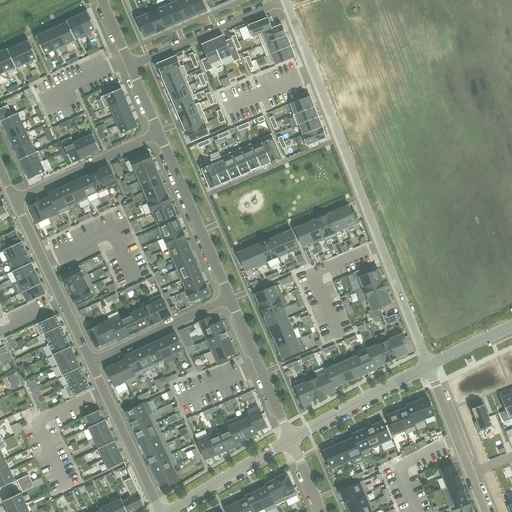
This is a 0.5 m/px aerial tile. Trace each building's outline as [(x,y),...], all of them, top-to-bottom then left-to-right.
[(195,16),(188,0),(180,0),(178,1),(186,20),(195,16)] [(201,0),(188,0),(195,16),(206,11),(201,0)] [(168,5),(176,24),(186,20),(178,1),(168,5)] [(168,5),(158,10),(166,28),(176,24),(168,5)] [(166,28),(158,10),(148,14),(156,33),(166,29),(166,28)] [(77,16),(85,35),(96,30),(87,11),(77,16)] [(145,37),(156,33),(148,14),(137,19),(145,37)] [(85,35),(77,16),(66,21),(76,41),(76,40),(75,39),(85,35)] [(250,38),(258,35),(258,34),(272,29),(268,18),(246,27),(250,38)] [(65,45),(76,41),(66,21),(67,22),(57,27),(65,45)] [(282,25),(272,29),(258,34),(258,35),(262,45),(286,36),(282,25)] [(46,32),(55,50),(65,45),(57,27),(46,32)] [(44,55),(55,50),(46,32),(36,37),(44,55)] [(223,36),(212,40),(223,64),(221,60),(231,56),(234,62),(240,59),(232,40),(226,42),(223,36)] [(290,46),(286,36),(262,45),(266,56),(290,46)] [(18,45),(27,63),(37,59),(29,40),(28,40),(28,41),(18,45)] [(206,72),(223,64),(212,40),(201,45),(207,58),(201,60),(206,72)] [(7,49),(16,67),(16,68),(27,63),(18,45),(8,50),(7,49)] [(295,57),(290,46),(266,56),(271,55),(275,65),(295,57)] [(7,49),(0,52),(0,60),(5,72),(16,67),(7,49)] [(161,75),(183,66),(183,65),(181,66),(176,56),(157,64),(161,75)] [(161,75),(165,84),(187,75),(183,66),(161,75)] [(187,75),(165,84),(169,94),(189,85),(185,76),(187,75)] [(173,103),(193,95),(189,85),(169,94),(173,103)] [(33,96),(33,95),(30,89),(30,88),(30,89),(25,91),(24,91),(25,91),(28,98),(33,96)] [(105,108),(126,99),(121,88),(100,97),(105,108)] [(178,113),(199,103),(195,105),(191,96),(193,95),(173,103),(178,113)] [(293,115),(314,107),(310,96),(290,104),(294,114),(293,115)] [(126,99),(105,108),(110,107),(113,115),(130,108),(126,99)] [(199,103),(178,113),(182,122),(203,113),(199,103)] [(0,121),(18,113),(17,113),(12,115),(8,106),(7,105),(0,108),(0,121)] [(318,117),(314,107),(293,115),(297,125),(318,117)] [(118,125),(134,118),(130,108),(113,115),(118,125)] [(0,121),(2,121),(6,131),(22,123),(18,114),(18,113),(0,121)] [(186,131),(207,122),(203,113),(182,122),(186,131)] [(223,115),(217,118),(220,123),(225,121),(223,115)] [(318,117),(297,125),(297,126),(299,125),(303,133),(301,133),(302,135),(322,127),(318,117)] [(134,118),(118,125),(121,134),(118,135),(120,141),(132,135),(131,131),(138,128),(138,127),(134,118)] [(207,122),(186,131),(190,142),(210,134),(205,123),(207,122)] [(26,133),(22,123),(6,131),(11,140),(29,132),(29,131),(26,133)] [(326,139),(322,127),(302,135),(307,147),(326,139)] [(15,150),(33,142),(29,132),(11,140),(15,150)] [(92,134),(83,139),(91,155),(99,151),(100,150),(93,134),(92,134)] [(271,134),(260,139),(270,162),(281,158),(271,134)] [(71,137),(62,142),(64,147),(72,163),(81,159),(74,143),(71,137)] [(83,139),(74,143),(81,159),(91,155),(83,139)] [(251,144),(261,167),(270,162),(260,139),(261,142),(252,146),(251,144)] [(20,160),(38,151),(36,152),(31,143),(34,142),(33,142),(15,150),(20,160)] [(251,171),(261,167),(251,144),(241,148),(251,171)] [(251,171),(241,148),(231,152),(241,175),(251,171)] [(38,151),(20,160),(24,170),(43,161),(38,151)] [(135,170),(153,163),(148,152),(140,156),(138,152),(129,156),(135,170)] [(241,175),(231,152),(221,156),(231,179),(241,175)] [(231,179),(221,156),(211,161),(211,160),(221,184),(231,179)] [(221,184),(211,160),(200,164),(210,188),(221,184)] [(43,162),(43,161),(24,170),(29,179),(29,180),(45,172),(41,163),(43,162)] [(135,170),(140,181),(158,173),(153,163),(135,170)] [(99,171),(108,189),(107,187),(117,182),(109,166),(99,171)] [(98,194),(108,189),(99,171),(89,175),(98,194)] [(140,181),(144,191),(162,184),(158,173),(140,181)] [(97,194),(98,194),(89,175),(79,180),(88,199),(87,196),(96,192),(97,194)] [(78,203),(88,199),(79,180),(69,185),(78,203)] [(146,203),(167,194),(162,184),(144,191),(148,202),(146,203)] [(77,204),(78,203),(69,185),(59,189),(69,210),(67,206),(76,201),(77,204)] [(59,215),(69,210),(59,189),(49,194),(59,215)] [(58,215),(59,215),(49,194),(50,197),(40,201),(48,218),(58,213),(58,215)] [(167,194),(146,203),(151,213),(171,205),(167,194)] [(1,200),(0,200),(0,216),(1,219),(9,216),(1,200)] [(38,223),(48,218),(40,201),(30,206),(38,223)] [(171,205),(151,213),(151,214),(153,213),(158,223),(176,216),(173,209),(171,205)] [(338,211),(345,228),(359,222),(355,213),(352,214),(349,206),(338,211)] [(338,211),(327,215),(336,237),(337,236),(335,232),(345,228),(338,211)] [(336,237),(327,215),(317,220),(326,241),(336,237)] [(135,233),(142,230),(137,219),(130,222),(135,233)] [(157,228),(162,239),(182,230),(178,219),(157,228)] [(326,241),(317,220),(306,224),(314,243),(325,239),(326,241)] [(314,243),(306,224),(295,229),(302,246),(313,241),(314,243)] [(164,238),(169,248),(187,241),(182,230),(162,239),(164,238)] [(291,231),(281,235),(288,252),(299,247),(291,231)] [(281,235),(270,240),(277,257),(288,252),(281,235)] [(267,261),(277,257),(270,240),(259,244),(268,263),(267,261)] [(169,248),(173,259),(191,251),(187,241),(169,248)] [(3,250),(8,261),(26,252),(21,242),(3,250)] [(334,246),(338,255),(343,253),(341,247),(339,243),(334,246)] [(259,244),(249,249),(257,268),(268,263),(259,244)] [(257,268),(249,249),(238,254),(245,270),(256,266),(257,268)] [(175,270),(196,262),(191,251),(173,259),(177,269),(175,270)] [(26,252),(8,261),(13,271),(31,263),(26,252)] [(151,256),(147,258),(150,263),(158,260),(155,254),(151,256)] [(175,270),(180,281),(200,272),(196,262),(175,270)] [(18,282),(36,273),(31,263),(13,271),(18,282)] [(79,267),(62,274),(66,284),(66,285),(88,275),(83,265),(79,267)] [(357,278),(362,289),(382,281),(378,270),(367,274),(364,268),(353,272),(355,279),(357,278)] [(182,280),(187,290),(205,283),(200,272),(180,281),(182,280)] [(18,282),(12,284),(17,295),(22,292),(41,284),(36,273),(18,282)] [(88,275),(66,285),(71,295),(93,285),(88,275)] [(366,300),(386,292),(382,281),(362,289),(366,300)] [(109,292),(117,289),(115,283),(107,287),(109,292)] [(205,283),(187,290),(193,305),(202,301),(201,298),(210,294),(205,283)] [(41,284),(22,292),(27,303),(46,294),(41,284)] [(93,285),(71,295),(71,296),(72,295),(76,305),(97,296),(93,285)] [(260,305),(283,296),(278,285),(273,287),(255,294),(260,305)] [(386,292),(366,300),(368,299),(372,310),(368,311),(371,318),(374,317),(378,316),(382,314),(379,307),(391,303),(386,292)] [(150,299),(160,320),(170,315),(161,294),(150,299)] [(260,305),(265,316),(287,306),(285,301),(283,296),(260,305)] [(151,304),(141,309),(149,325),(160,320),(150,299),(149,300),(151,304)] [(287,307),(287,306),(265,316),(269,326),(287,319),(283,308),(287,307)] [(149,325),(141,309),(131,313),(139,330),(149,325)] [(131,313),(121,318),(129,335),(139,330),(131,313)] [(382,314),(378,316),(380,321),(382,327),(387,325),(382,314)] [(55,315),(35,325),(40,335),(61,326),(55,315)] [(206,340),(226,332),(221,321),(212,325),(209,317),(200,321),(208,339),(205,340),(206,340)] [(110,320),(109,320),(118,340),(129,335),(121,318),(111,323),(110,320)] [(287,319),(269,326),(274,337),(292,329),(287,319)] [(98,323),(107,342),(117,337),(118,340),(109,320),(99,325),(98,323)] [(96,347),(107,342),(98,323),(87,328),(96,347)] [(61,326),(40,335),(40,336),(45,334),(49,343),(47,344),(47,345),(65,336),(61,326)] [(292,329),(274,337),(278,348),(301,338),(296,340),(292,329)] [(206,340),(210,351),(230,342),(226,332),(206,340)] [(384,332),(374,336),(377,343),(385,362),(396,357),(388,338),(387,338),(384,332)] [(176,333),(165,338),(173,354),(183,349),(176,333)] [(388,338),(396,357),(407,353),(403,344),(406,343),(403,334),(389,340),(388,338)] [(65,336),(47,345),(52,355),(70,347),(65,336)] [(165,338),(155,342),(163,359),(173,354),(165,338)] [(301,338),(278,348),(283,358),(300,351),(306,349),(301,338)] [(155,342),(145,347),(155,368),(154,366),(164,361),(163,359),(155,342)] [(230,342),(210,351),(212,350),(219,365),(228,361),(226,357),(235,353),(230,342)] [(367,350),(376,369),(375,366),(385,362),(377,343),(378,345),(367,350)] [(0,355),(1,357),(8,353),(5,346),(0,348),(0,355)] [(70,347),(52,355),(57,366),(75,357),(70,347)] [(145,347),(135,352),(145,373),(155,368),(145,347)] [(376,369),(367,350),(368,352),(358,356),(365,373),(376,369)] [(135,352),(125,356),(136,380),(135,377),(145,373),(135,352)] [(126,359),(116,364),(126,385),(136,380),(125,356),(125,357),(126,359)] [(354,378),(365,373),(358,356),(347,361),(354,378)] [(75,357),(57,366),(62,376),(80,367),(75,357)] [(347,361),(337,365),(344,382),(354,378),(347,361)] [(116,364),(106,369),(115,388),(125,383),(126,385),(116,364)] [(337,365),(326,370),(335,390),(333,387),(344,382),(337,365)] [(80,367),(62,376),(64,375),(69,385),(64,387),(85,378),(80,367)] [(324,395),(335,390),(326,370),(327,374),(317,378),(324,395)] [(22,386),(16,373),(7,376),(10,382),(11,384),(14,390),(22,386)] [(85,378),(64,387),(69,398),(90,389),(85,378)] [(303,404),(314,399),(304,378),(293,383),(297,392),(303,404)] [(305,378),(304,378),(314,399),(324,395),(317,378),(307,382),(305,378)] [(240,396),(243,401),(254,397),(251,391),(240,396)] [(506,410),(500,412),(504,422),(511,418),(511,393),(501,398),(506,410)] [(428,397),(417,402),(425,421),(424,419),(434,415),(428,397)] [(143,404),(126,411),(131,422),(152,412),(147,402),(143,404)] [(417,402),(407,406),(414,425),(425,421),(417,402)] [(484,404),(472,409),(477,422),(474,423),(477,431),(492,425),(484,404)] [(397,412),(405,431),(404,429),(414,425),(407,406),(406,406),(407,408),(397,412)] [(21,412),(23,418),(32,414),(30,408),(21,412)] [(89,428),(105,420),(100,409),(84,417),(89,428)] [(259,409),(248,414),(257,434),(256,431),(266,426),(259,409)] [(157,423),(152,412),(131,422),(136,433),(157,423)] [(405,431),(397,412),(387,416),(394,435),(405,431)] [(257,434),(248,414),(249,417),(239,421),(237,417),(246,438),(257,434)] [(237,417),(226,422),(237,446),(236,443),(246,438),(237,417)] [(110,431),(105,420),(89,428),(93,438),(110,431)] [(373,426),(381,445),(391,440),(383,421),(373,426)] [(227,425),(217,429),(226,450),(237,446),(226,422),(227,425)] [(162,433),(157,423),(136,433),(141,443),(162,433)] [(381,445),(373,426),(362,430),(371,449),(381,445)] [(181,437),(185,435),(189,433),(187,427),(179,431),(181,437)] [(208,436),(207,436),(216,455),(226,450),(217,429),(219,433),(209,438),(208,436)] [(371,449),(362,430),(352,434),(361,455),(361,453),(371,449)] [(114,441),(110,431),(93,438),(98,449),(114,441)] [(162,433),(141,443),(146,453),(167,444),(162,433)] [(344,442),(351,459),(361,455),(352,434),(352,435),(353,438),(344,442)] [(216,455),(207,436),(197,440),(205,460),(216,455)] [(119,451),(114,441),(98,449),(103,459),(119,451)] [(344,442),(333,447),(342,466),(341,463),(351,459),(344,442)] [(172,454),(167,444),(146,453),(151,464),(172,454)] [(342,466),(333,447),(323,451),(331,470),(342,466)] [(124,462),(119,451),(103,459),(108,470),(124,462)] [(176,464),(172,454),(151,464),(155,474),(176,464)] [(0,462),(0,475),(10,471),(5,460),(0,462)] [(177,465),(176,464),(155,474),(160,485),(168,481),(170,485),(179,481),(172,467),(177,465)] [(440,469),(448,487),(461,482),(459,476),(457,477),(452,464),(440,469)] [(10,471),(0,475),(0,488),(15,481),(10,471)] [(276,479),(286,500),(296,495),(286,474),(280,477),(277,478),(276,479)] [(28,475),(17,480),(20,486),(31,481),(28,475)] [(346,477),(340,479),(343,485),(349,482),(346,477)] [(131,496),(122,500),(121,498),(127,511),(129,511),(144,505),(132,478),(124,481),(131,496)] [(271,481),(265,484),(276,507),(275,505),(286,500),(276,479),(275,479),(274,480),(271,481)] [(344,501),(368,491),(363,480),(340,491),(344,501)] [(20,486),(22,492),(34,487),(31,481),(20,486)] [(463,488),(461,482),(448,487),(455,506),(467,501),(462,488),(463,488)] [(256,491),(265,511),(266,511),(276,507),(265,484),(266,487),(260,489),(257,490),(257,491),(256,491)] [(245,496),(252,511),(255,511),(263,508),(265,511),(256,491),(254,492),(252,493),(245,496)] [(346,501),(350,511),(370,502),(366,492),(368,491),(344,501),(346,501)] [(7,511),(26,504),(20,493),(3,501),(8,511),(7,511)] [(238,503),(236,503),(240,511),(252,511),(245,496),(246,499),(240,501),(238,502),(238,503)] [(110,503),(114,511),(127,511),(121,498),(110,503)] [(370,502),(350,511),(371,511),(368,503),(370,503),(370,502)] [(101,511),(114,511),(110,503),(100,508),(101,511)] [(240,511),(236,503),(234,504),(232,505),(225,508),(226,511),(240,511)]
